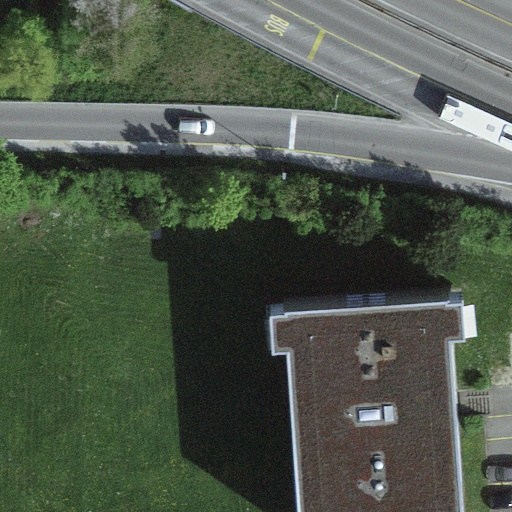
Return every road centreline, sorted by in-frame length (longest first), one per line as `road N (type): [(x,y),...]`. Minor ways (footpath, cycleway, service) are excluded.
road 1 (secondary): [(0,120),(293,131),(511,160)]
road 2 (secondary): [(266,0),(511,116)]
road 3 (track): [(511,201),(321,134)]
